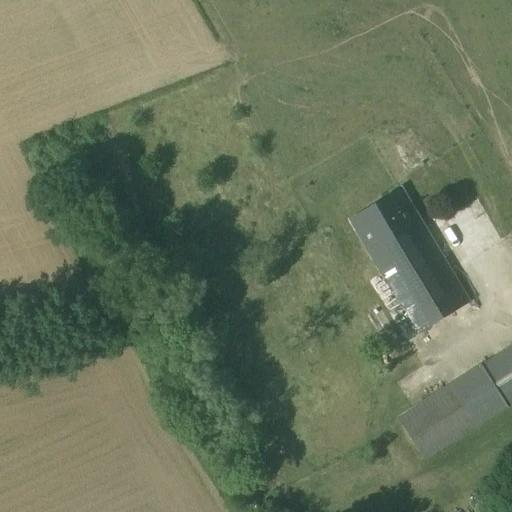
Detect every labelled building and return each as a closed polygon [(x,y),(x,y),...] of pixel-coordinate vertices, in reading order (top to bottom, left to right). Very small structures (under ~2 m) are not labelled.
[(431,244),(400,191),(351,220),(382,272),(382,273),(431,244)] [(431,244),(382,273),(396,294),(382,302),(406,340),(420,333),(466,305),(431,244)] [(382,273),(382,272),(368,280),(382,302),(396,294),(382,273)] [(511,348),(454,385),(478,424),(511,402),(511,348)] [(454,385),(399,420),(424,459),(478,424),(454,385)]
